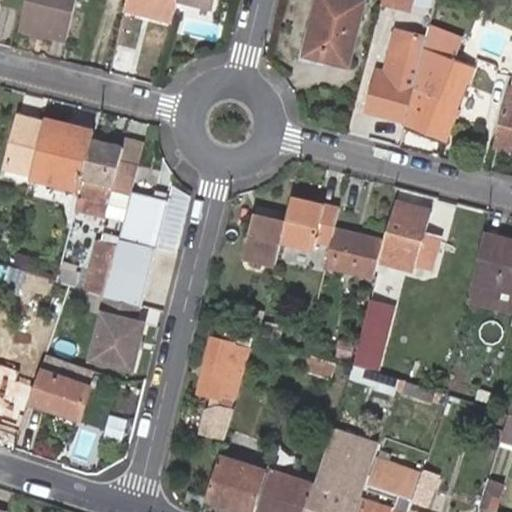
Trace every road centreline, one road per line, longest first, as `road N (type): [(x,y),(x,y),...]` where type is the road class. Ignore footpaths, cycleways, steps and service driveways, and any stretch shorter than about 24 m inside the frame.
road 1 (residential): [(222,161),(133,508)]
road 2 (residential): [(267,135),(511,196)]
road 3 (residential): [(0,63),(193,113)]
road 4 (residential): [(133,508),(0,464)]
